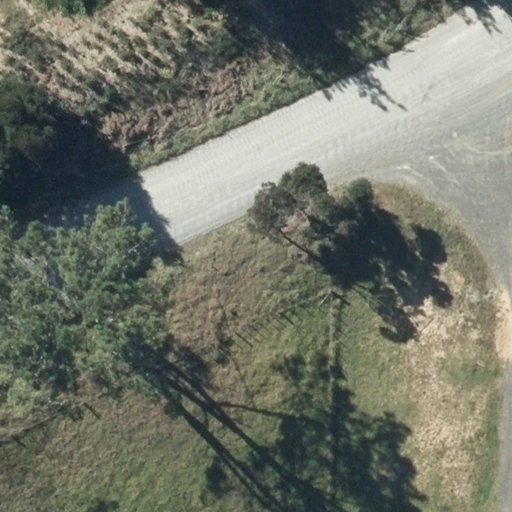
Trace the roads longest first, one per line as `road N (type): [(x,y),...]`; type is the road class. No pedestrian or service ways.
road 1 (unclassified): [(511,33),(0,276)]
road 2 (track): [(485,511),(511,33)]
